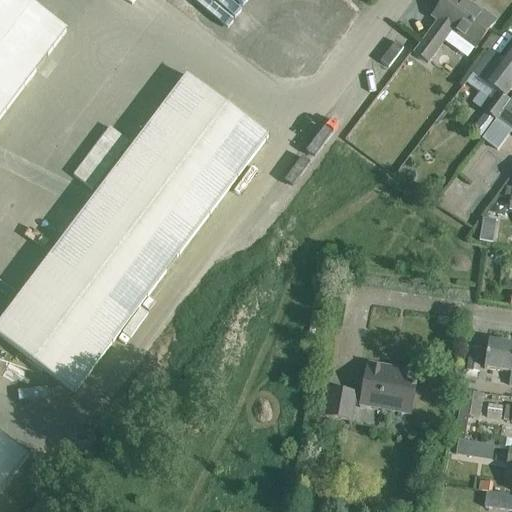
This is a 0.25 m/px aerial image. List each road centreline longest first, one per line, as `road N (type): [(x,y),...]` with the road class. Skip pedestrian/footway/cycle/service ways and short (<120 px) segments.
road 1 (unknown): [(0,382),(49,418),(78,417),(142,343),(305,118)]
road 2 (unknown): [(128,10),(0,180)]
road 3 (residential): [(305,118),(396,0)]
